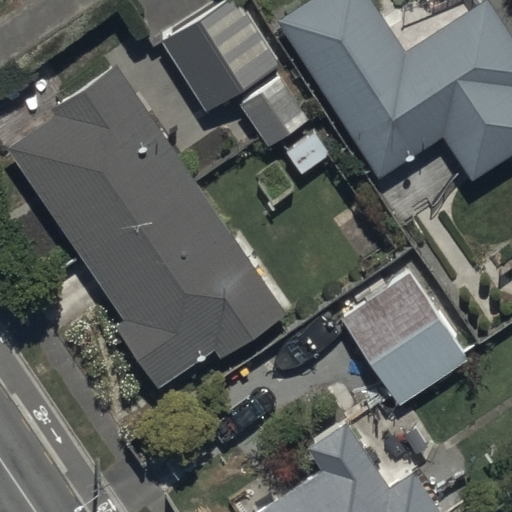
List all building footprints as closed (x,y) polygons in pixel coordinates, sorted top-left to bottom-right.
[(240,0),(204,0),(158,31),(209,108),(281,61),(240,0)] [(511,31),(491,0),(482,0),(407,50),(373,0),(303,0),(274,19),(329,101),(379,176),(444,134),(472,177),(511,151),(511,31)] [(156,387),(167,380),(217,347),(224,358),(291,314),(283,303),(126,67),(10,144),(125,317),(114,325),(156,387)] [(280,73),(240,100),(270,145),(310,118),(280,73)] [(343,314),(403,403),(469,360),(409,270),(343,314)] [(392,485),(363,442),(349,421),(310,446),(324,468),(257,511),(444,511),(416,470),(392,485)]
